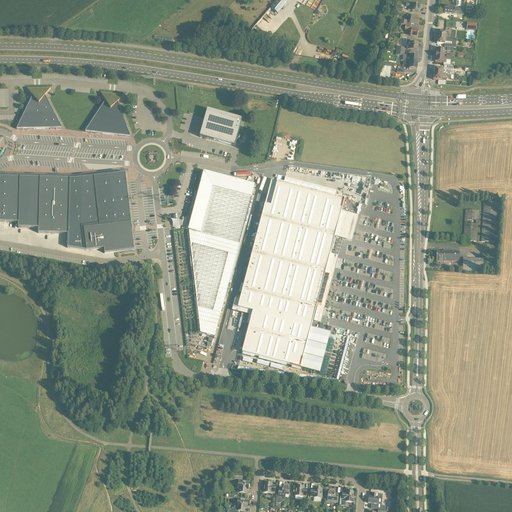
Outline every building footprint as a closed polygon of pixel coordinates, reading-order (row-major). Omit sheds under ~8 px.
[(277,0),(271,8),(278,14),(289,0),(277,0)] [(420,6),(406,3),(406,6),(409,7),(408,10),(412,11),(419,13),(420,6)] [(461,5),(461,9),(445,7),(444,14),(464,15),(465,5),(461,5)] [(401,25),(406,26),(410,27),(411,24),(418,25),(419,19),(415,18),(415,17),(407,16),(406,21),(401,20),(401,25)] [(410,27),(406,26),(405,31),(411,32),(410,36),(418,38),(419,31),(415,31),(415,30),(411,29),(410,29),(410,27)] [(451,31),(445,30),(445,32),(438,32),(437,38),(451,39),(451,31)] [(456,49),(456,40),(451,39),(437,38),(437,44),(445,45),(444,47),(447,48),(454,48),(456,49)] [(411,41),(406,40),(405,48),(407,48),(407,50),(418,51),(418,44),(411,43),(411,41)] [(401,61),(403,62),(417,63),(418,56),(404,55),(404,52),(397,52),(396,55),(401,56),(401,61)] [(417,63),(403,62),(403,66),(402,69),(397,69),(397,73),(404,73),(404,66),(406,66),(406,65),(409,66),(409,69),(417,70),(417,63)] [(384,63),(382,78),(390,79),(391,64),(384,63)] [(447,75),(450,75),(451,76),(452,66),(444,66),(443,69),(434,68),(434,74),(447,75)] [(450,79),(450,75),(447,75),(434,74),(433,80),(438,81),(438,85),(445,86),(446,79),(450,79)] [(39,89),(39,129),(62,129),(45,96),(51,88),(39,89)] [(39,129),(39,89),(27,89),(33,96),(17,130),(39,129)] [(118,103),(124,96),(101,93),(105,101),(85,132),(130,137),(118,103)] [(207,110),(200,137),(200,138),(200,137),(234,146),(234,147),(235,147),(242,120),(241,120),(241,122),(207,113),(208,110),(207,110)] [(373,146),(296,127),(286,165),(364,184),(373,146)] [(92,241),(68,242),(68,250),(97,247),(96,220),(130,217),(127,182),(126,173),(100,177),(102,212),(90,213),(92,241)] [(200,333),(215,337),(255,186),(240,182),(203,173),(198,192),(195,191),(189,211),(188,218),(185,217),(183,223),(182,229),(186,230),(189,231),(200,333)] [(19,223),(20,178),(0,177),(0,222),(18,223),(19,223)] [(71,179),(70,179),(68,235),(68,242),(92,241),(90,213),(102,212),(100,177),(76,179),(71,179)] [(39,228),(40,178),(20,178),(19,223),(18,223),(18,228),(32,228),(38,228),(39,228)] [(68,235),(70,179),(40,178),(39,228),(38,228),(38,234),(68,235)] [(321,308),(334,261),(329,260),(330,254),(334,239),(335,237),(336,231),(341,232),(344,220),(340,218),(341,214),(341,212),(342,209),(345,200),(344,200),(335,197),(335,198),(283,184),(277,182),(271,207),(265,205),(240,300),(235,299),(233,307),(233,308),(233,310),(236,311),(237,308),(238,309),(238,312),(241,313),(242,310),(243,310),(253,313),(242,353),(291,366),(300,368),(303,359),(311,327),(311,326),(316,306),(321,308)] [(484,202),(481,242),(495,243),(497,203),(484,202)] [(463,241),(477,242),(478,212),(465,211),(463,241)] [(359,219),(341,214),(340,218),(344,220),(341,232),(336,231),(334,239),(353,244),(359,219)] [(130,217),(96,220),(97,247),(109,246),(111,254),(134,250),(130,217)] [(444,251),(443,253),(436,253),(436,261),(459,262),(459,252),(444,251)] [(463,259),(463,271),(483,272),(483,260),(463,259)] [(303,359),(300,368),(320,373),(330,333),(311,327),(303,359)] [(249,487),(249,486),(249,485),(249,483),(244,482),(244,481),(239,481),(238,489),(239,489),(239,493),(246,493),(247,490),(248,490),(249,488),(249,487)] [(275,494),(275,486),(272,486),(272,484),(270,484),(269,483),(268,483),(267,484),(265,484),(264,488),(263,488),(263,493),(271,494),(271,493),(275,494)] [(289,496),(290,486),(289,486),(288,485),(287,485),(286,486),(283,485),(282,488),(279,488),(278,497),(285,498),(285,496),(289,496)] [(298,487),(296,487),(296,492),(295,492),(294,496),(303,497),(306,497),(307,489),(304,489),(304,487),(301,487),(301,486),(299,486),(298,487)] [(322,499),(322,494),(322,489),(320,489),(319,488),(318,488),(317,489),(315,488),(314,490),(311,490),(310,497),(314,498),(322,499)] [(325,500),(324,505),(331,506),(332,503),(338,503),(338,494),(335,494),(336,491),(332,490),(331,490),(330,489),(329,490),(328,490),(327,500),(325,500)] [(341,499),(340,505),(341,505),(341,506),(345,506),(346,502),(354,503),(354,497),(353,497),(354,492),(351,492),(351,491),(349,491),(349,492),(346,492),(346,493),(343,493),(342,499),(341,499)] [(382,505),(383,495),(370,494),(370,497),(369,497),(368,503),(371,504),(371,509),(386,510),(386,506),(382,505)] [(235,511),(237,511),(244,511),(245,508),(246,508),(247,506),(247,505),(248,504),(247,503),(247,501),(242,500),(238,499),(237,504),(227,511),(235,511)]
